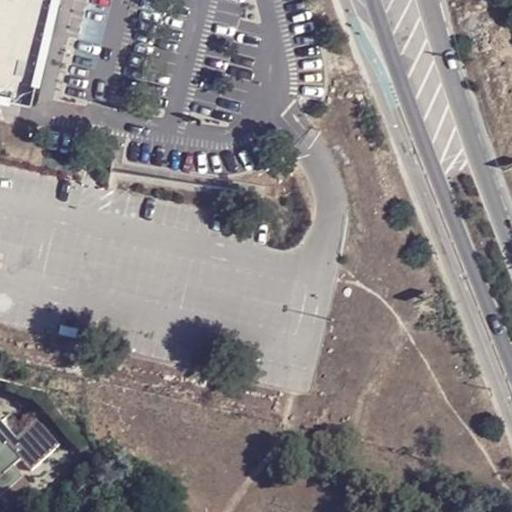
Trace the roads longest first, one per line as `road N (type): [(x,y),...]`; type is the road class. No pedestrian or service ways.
road 1 (tertiary): [(374,0),(511,366)]
road 2 (tertiary): [(511,247),(426,0)]
